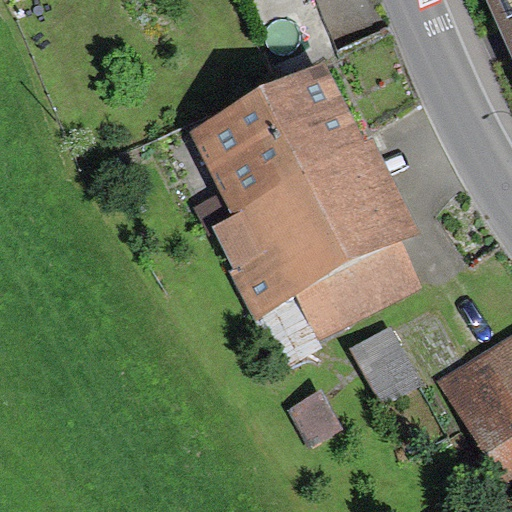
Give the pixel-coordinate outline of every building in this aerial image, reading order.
[(511,0),(484,0),(511,61),(511,0)] [(363,145),(325,71),(192,139),(235,223),(213,234),(259,324),(297,304),(317,345),(423,291),(402,249),(424,238),(373,140),(363,145)] [(392,331),(352,353),(383,409),(423,387),(392,331)] [(511,344),(442,389),(506,488),(511,483),(511,344)] [(322,396),(289,414),(310,451),(343,432),(322,396)] [(511,511),(511,503),(500,511),(511,511)]
